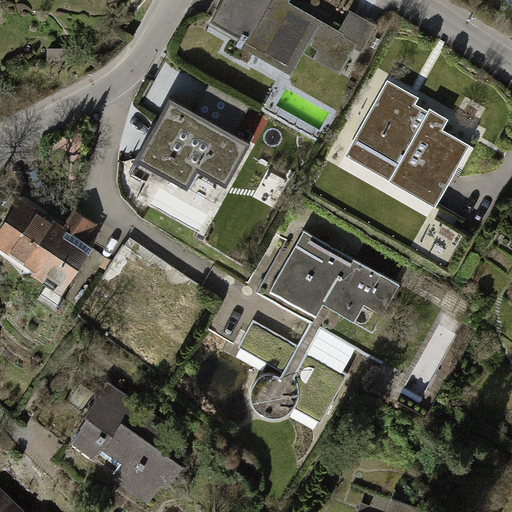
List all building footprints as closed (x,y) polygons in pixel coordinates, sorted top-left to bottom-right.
[(336,68),(355,36),(290,0),(216,0),(204,24),(287,70),(300,48),(336,68)] [(412,97),(383,81),(348,144),(393,169),(388,179),(431,204),(466,142),(406,108),(412,97)] [(253,137),(172,89),(137,149),(191,180),(200,164),(228,180),(253,137)] [(60,224),(15,196),(0,219),(0,253),(65,293),(90,252),(80,246),(92,227),(68,212),(60,224)] [(396,285),(299,231),(267,289),(315,316),(322,304),(371,331),(396,285)] [(125,253),(102,287),(136,310),(158,278),(149,272),(155,263),(137,251),(132,258),(125,253)] [(344,372),(358,346),(324,329),(310,355),(344,372)] [(301,412),(330,418),(337,383),(322,380),(322,382),(307,379),(301,412)] [(150,407),(109,381),(69,441),(110,468),(150,407)] [(191,434),(150,407),(110,468),(151,495),(191,434)] [(24,511),(0,489),(0,511),(24,511)] [(432,511),(393,498),(388,511),(432,511)]
